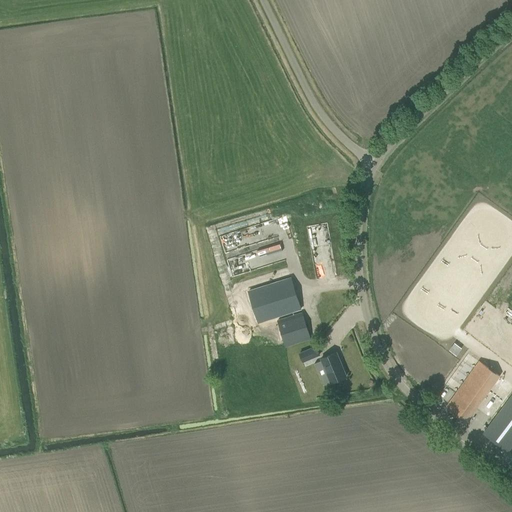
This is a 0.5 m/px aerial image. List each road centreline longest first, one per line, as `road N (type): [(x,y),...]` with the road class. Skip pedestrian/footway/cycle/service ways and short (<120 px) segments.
road 1 (unclassified): [(511,478),(398,380),(374,341),(359,280),(365,184),(376,161)]
road 2 (unclassified): [(264,0),(327,121),(376,161)]
road 3 (unclassified): [(376,161),(511,28)]
